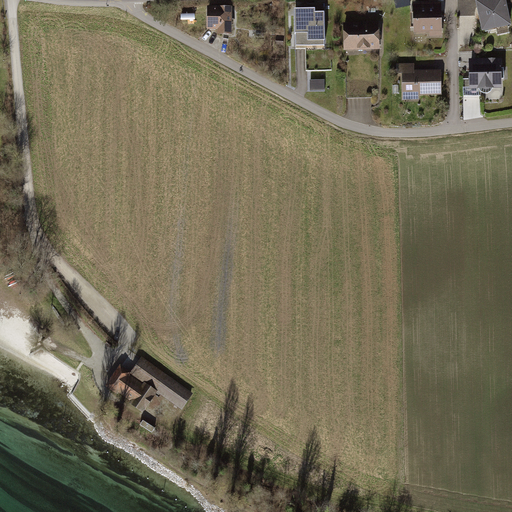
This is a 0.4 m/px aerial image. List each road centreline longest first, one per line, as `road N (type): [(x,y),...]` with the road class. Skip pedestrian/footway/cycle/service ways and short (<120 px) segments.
road 1 (track): [(11,0),(32,216),(49,250),(120,323),(127,347),(111,360),(103,384)]
road 2 (unclassified): [(134,0),(141,14),(364,129),(511,122)]
